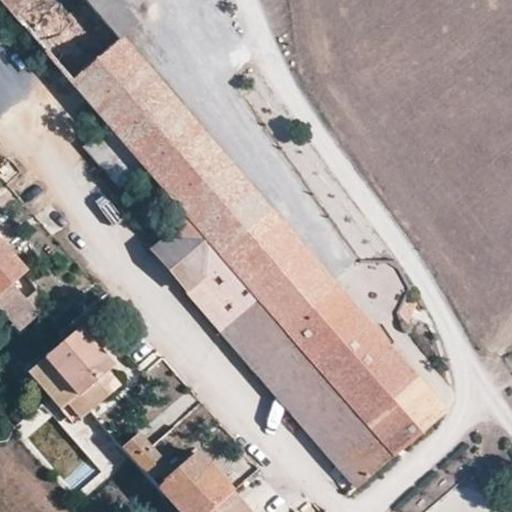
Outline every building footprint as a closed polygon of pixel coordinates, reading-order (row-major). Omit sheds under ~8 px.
[(0,0),(0,4),(152,181),(187,223),(158,248),(151,253),(218,331),(253,300),(219,259),(273,212),(124,38),(90,0),(0,0)] [(90,0),(124,38),(140,23),(120,0),(90,0)] [(131,163),(101,132),(84,148),(113,179),(131,163)] [(88,171),(78,178),(105,216),(116,208),(88,171)] [(187,223),(152,181),(122,206),(158,248),(187,223)] [(219,259),(253,300),(218,331),(251,369),(342,291),(273,212),(219,259)] [(0,294),(25,272),(0,242),(0,294)] [(354,489),(446,412),(342,291),(251,369),(354,489)] [(79,328),(42,360),(75,399),(113,367),(79,328)] [(155,487),(172,472),(138,433),(121,447),(155,487)] [(172,511),(211,511),(234,493),(198,451),(172,472),(155,487),(152,489),(172,511)] [(250,511),(234,493),(211,511),(250,511)]
